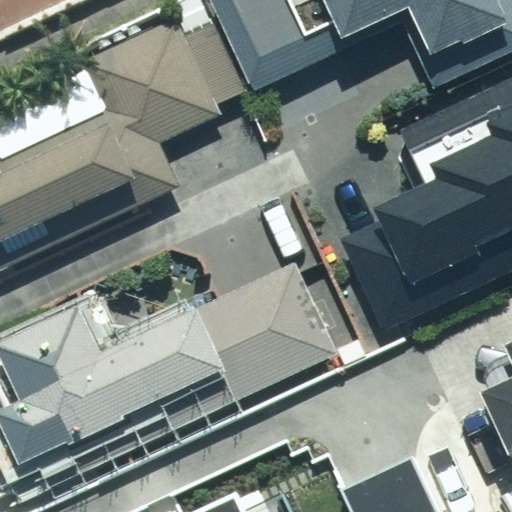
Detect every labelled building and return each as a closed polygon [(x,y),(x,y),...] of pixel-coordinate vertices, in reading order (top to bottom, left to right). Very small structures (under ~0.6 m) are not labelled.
[(401,25),(424,76),(500,42),(481,0),(203,0),(197,3),(239,98),(401,25)] [(0,283),(140,218),(182,199),(161,152),(225,122),(219,109),(240,100),(239,98),(205,25),(185,35),(179,23),(83,68),(107,119),(0,169),(0,283)] [(511,75),(388,139),(414,190),(364,216),(370,227),(338,243),(385,334),(511,269),(511,75)] [(116,343),(92,291),(0,332),(0,479),(6,492),(48,472),(58,492),(336,365),(290,265),(116,343)] [(511,351),(501,356),(511,380),(511,388),(471,408),(502,477),(511,472),(511,351)] [(441,511),(415,459),(350,492),(360,511),(441,511)] [(251,511),(247,502),(224,511),(251,511)]
